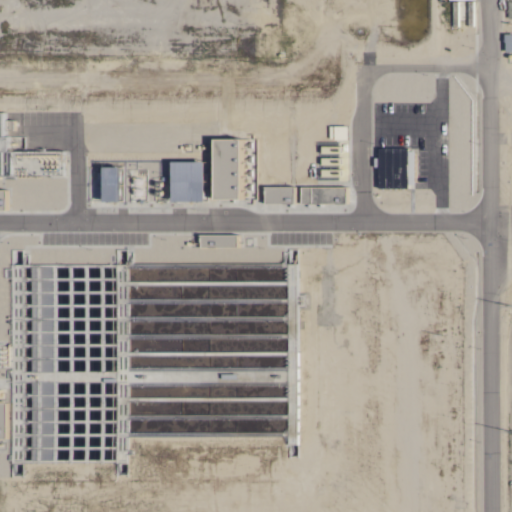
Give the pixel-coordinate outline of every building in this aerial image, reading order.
[(0,112),(6,112),(7,135),(10,135),(10,151),(64,150),(65,174),(0,174),(0,112)] [(335,125),(348,125),(348,139),(335,139),(335,125)] [(217,139),(244,139),(244,198),(217,199),(217,139)] [(404,147),(404,150),(410,150),(410,183),(404,183),(404,187),(375,187),(375,166),(369,166),(369,156),(375,156),(375,147),(404,147)] [(174,161),(208,161),(208,200),(175,201),(174,161)] [(106,166),(123,166),(123,201),(107,201),(106,166)] [(267,203),(267,186),(296,186),(296,203),(267,203)] [(303,203),(303,186),(348,186),(348,203),(303,203)] [(0,189),(8,189),(8,210),(0,210),(0,189)] [(239,234),(239,246),(202,247),(202,235),(239,234)]
